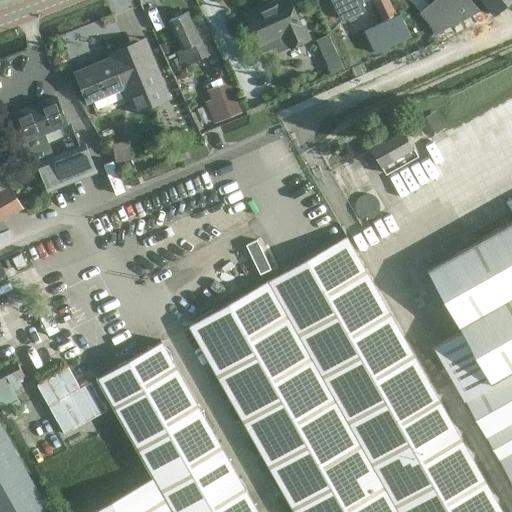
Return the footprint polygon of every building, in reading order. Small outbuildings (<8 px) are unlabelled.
[(284,33),(291,47),(307,39),(289,0),(277,0),(244,16),(257,45),(284,33)] [(389,0),(376,0),(374,1),(383,20),(396,13),(389,0)] [(470,0),(435,0),(419,14),(435,34),(480,11),(470,0)] [(511,0),(478,0),(492,17),(511,0)] [(168,20),(181,49),(175,52),(182,67),(207,56),(187,11),(168,20)] [(400,14),(364,31),(375,52),(411,35),(400,14)] [(328,36),(316,41),(332,76),(343,71),(328,36)] [(74,72),(87,104),(123,89),(133,114),(169,99),(144,38),(109,52),(111,57),(74,72)] [(232,91),(210,100),(205,102),(213,122),(240,112),(232,91)] [(14,114),(25,144),(67,126),(56,97),(14,114)] [(419,121),(429,138),(445,129),(443,126),(435,112),(419,121)] [(417,155),(413,149),(403,130),(371,147),(382,167),(385,173),(417,155)] [(131,142),(112,146),(115,164),(134,161),(131,142)] [(37,162),(48,190),(78,178),(67,151),(37,162)] [(10,187),(0,193),(0,222),(23,210),(10,187)] [(511,221),(479,241),(510,296),(459,325),(491,383),(511,370),(511,221)] [(502,511),(345,235),(188,324),(294,511),(502,511)] [(257,511),(161,340),(96,377),(152,476),(87,511),(257,511)] [(13,392),(24,387),(20,378),(24,376),(16,360),(0,366),(0,404),(4,413),(20,405),(13,392)] [(38,385),(64,432),(105,410),(89,382),(80,387),(70,368),(38,385)] [(511,422),(490,436),(492,441),(483,445),(511,496),(511,422)] [(0,511),(41,511),(0,438),(0,511)]
